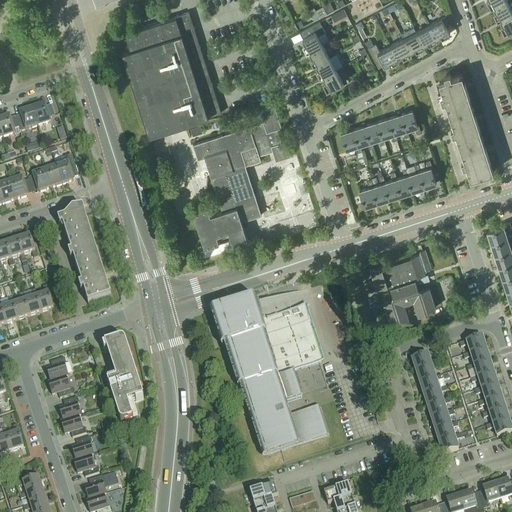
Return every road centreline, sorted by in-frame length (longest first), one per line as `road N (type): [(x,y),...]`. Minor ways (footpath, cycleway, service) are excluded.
road 1 (residential): [(405,441),(390,353),(495,320)]
road 2 (residential): [(471,43),(306,132)]
road 3 (residential): [(70,511),(18,351)]
road 4 (residential): [(18,351),(151,307)]
road 5 (residential): [(306,132),(263,0)]
road 6 (residential): [(405,441),(279,480)]
road 7 (residential): [(0,227),(123,187)]
road 8 (tertiary): [(342,248),(460,209)]
road 9 (tertiary): [(168,511),(176,388)]
road 10 (residential): [(342,248),(306,132)]
